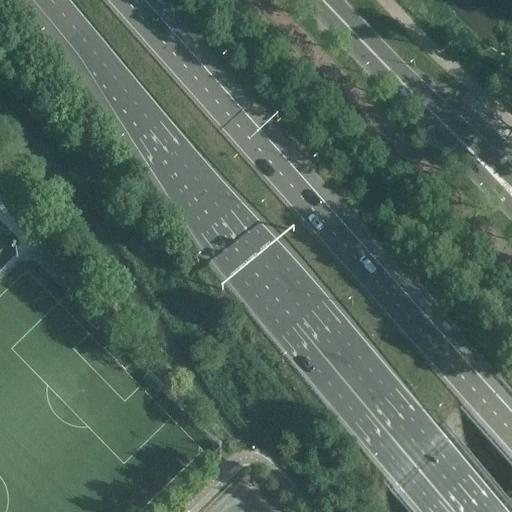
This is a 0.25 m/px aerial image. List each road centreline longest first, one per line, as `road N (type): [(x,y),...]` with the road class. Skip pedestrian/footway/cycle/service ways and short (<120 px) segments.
road 1 (trunk): [(49,0),(473,511)]
road 2 (trunk): [(511,435),(124,0)]
road 3 (tertiary): [(429,113),(320,0)]
road 4 (tertiary): [(429,113),(439,136),(511,211)]
